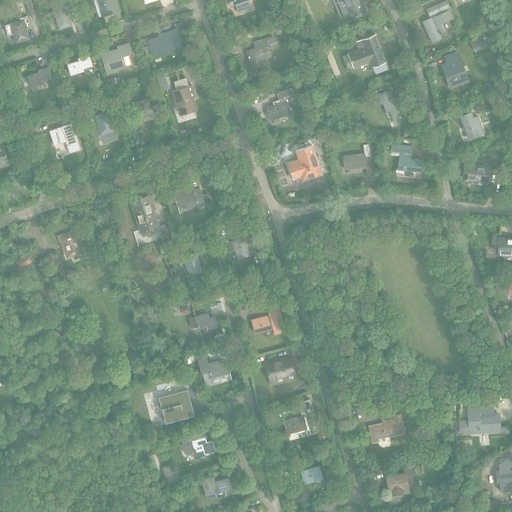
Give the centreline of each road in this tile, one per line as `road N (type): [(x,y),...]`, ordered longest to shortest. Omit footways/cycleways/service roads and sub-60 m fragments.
road 1 (residential): [(289,270),(361,496)]
road 2 (residential): [(448,205),(418,66),(386,0)]
road 3 (residential): [(0,61),(198,1)]
road 4 (residential): [(50,205),(246,140)]
road 5 (residential): [(511,373),(453,206)]
road 6 (residential): [(274,214),(351,201),(448,205)]
road 7 (residential): [(248,395),(229,297),(289,270)]
road 8 (residential): [(246,140),(198,1)]
road 9 (residential): [(276,511),(257,491),(225,425),(225,410),(248,395)]
road 10 (residential): [(50,205),(0,86)]
